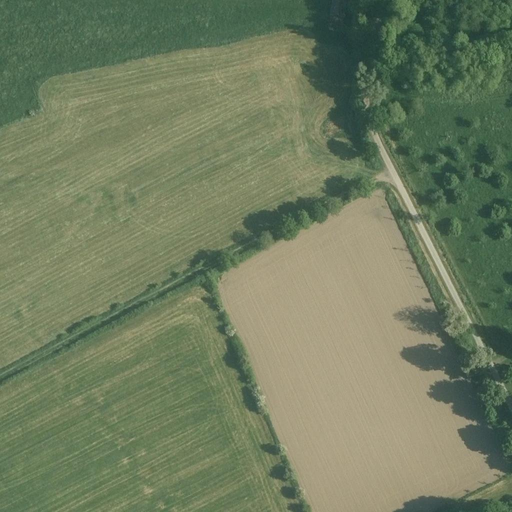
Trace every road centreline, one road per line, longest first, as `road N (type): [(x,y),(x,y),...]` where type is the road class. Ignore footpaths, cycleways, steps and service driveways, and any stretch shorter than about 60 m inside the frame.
road 1 (track): [(0,378),(390,170)]
road 2 (unclassified): [(511,402),(368,116),(363,69),(384,0)]
